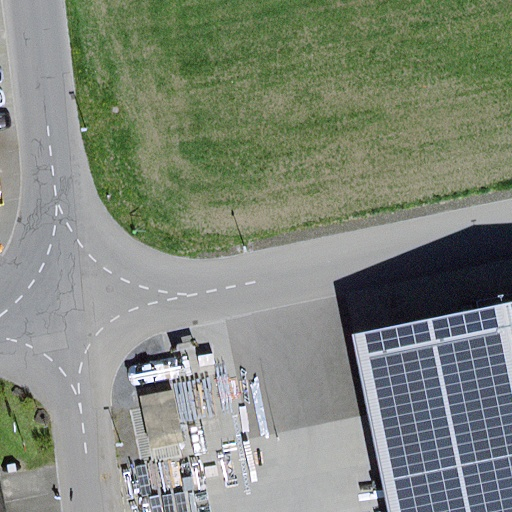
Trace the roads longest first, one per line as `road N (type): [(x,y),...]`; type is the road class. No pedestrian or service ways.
road 1 (residential): [(73,316),(511,226)]
road 2 (residential): [(34,0),(73,316)]
road 3 (residential): [(73,316),(97,511)]
